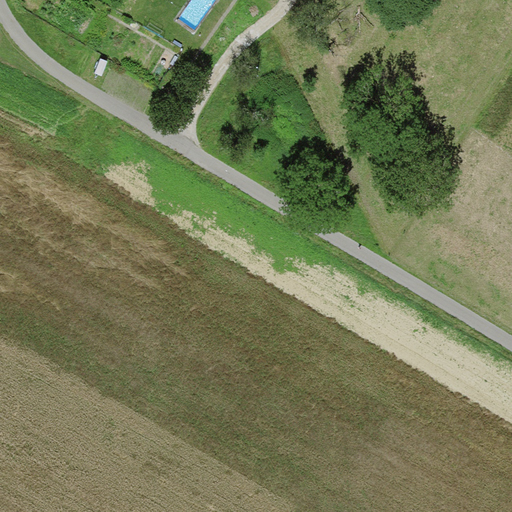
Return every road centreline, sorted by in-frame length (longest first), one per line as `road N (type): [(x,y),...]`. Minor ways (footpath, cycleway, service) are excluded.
road 1 (residential): [(0,5),(19,40),(99,96),(511,344)]
road 2 (track): [(175,143),(231,50),(289,0)]
